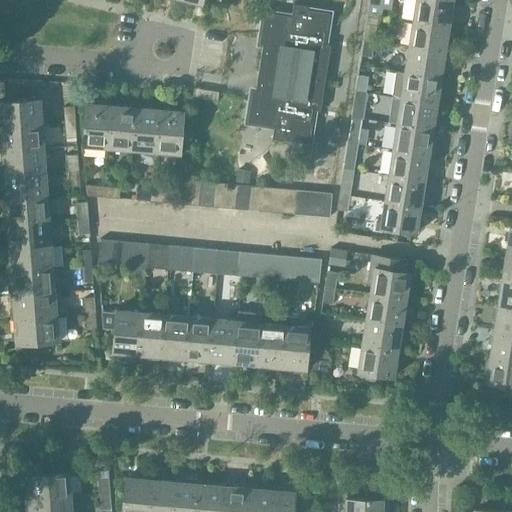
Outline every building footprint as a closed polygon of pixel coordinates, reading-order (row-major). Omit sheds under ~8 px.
[(444,0),(415,0),(412,21),(449,27),(453,1),(444,0)] [(262,27),(262,28),(260,35),(261,35),(259,44),(263,44),(260,62),(259,70),(255,91),(252,90),(251,99),(250,99),(249,107),(250,107),(247,122),(274,126),(272,139),(286,141),(286,138),(310,141),(311,133),(313,125),(312,124),(315,110),(320,111),(330,45),(325,44),(327,30),(328,30),(329,21),(328,21),(330,13),(307,9),(307,6),(293,4),(291,16),(265,12),(262,27)] [(412,21),(408,47),(444,52),(449,27),(412,21)] [(366,24),(364,38),(374,40),(376,26),(366,24)] [(374,40),(364,38),(361,55),(372,57),(374,40)] [(408,47),(404,72),(440,78),(444,52),(408,47)] [(391,96),(400,98),(436,104),(440,78),(404,72),(395,71),(391,96)] [(358,75),(356,91),(366,93),(368,77),(358,75)] [(366,93),(356,91),(353,106),(364,108),(366,93)] [(400,98),(396,124),(432,129),(436,104),(400,98)] [(0,101),(0,126),(42,124),(40,99),(0,101)] [(83,146),(107,148),(111,105),(86,103),(83,146)] [(107,148),(131,150),(135,107),(111,105),(107,148)] [(63,107),(65,122),(75,122),(74,106),(63,107)] [(131,150),(156,152),(159,109),(135,107),(131,150)] [(159,109),(156,152),(180,154),(183,111),(159,109)] [(75,122),(65,122),(66,138),(76,137),(75,122)] [(0,126),(0,133),(1,151),(43,148),(42,124),(0,126)] [(396,124),(392,149),(428,155),(432,129),(396,124)] [(350,127),(347,142),(358,144),(360,128),(350,127)] [(358,144),(347,142),(345,158),(355,160),(358,144)] [(1,151),(3,174),(45,171),(43,148),(1,151)] [(392,149),(388,175),(424,181),(428,155),(392,149)] [(67,155),(68,170),(79,170),(77,154),(67,155)] [(251,181),(253,169),(241,167),(239,179),(251,181)] [(79,170),(68,170),(69,187),(80,186),(79,170)] [(3,174),(5,198),(47,195),(45,171),(3,174)] [(388,175),(384,200),(420,206),(424,181),(388,175)] [(342,178),(339,194),(350,196),(352,180),(342,178)] [(176,203),(188,204),(190,180),(178,179),(176,203)] [(188,204),(200,205),(202,181),(190,180),(188,204)] [(200,205),(212,206),(214,182),(202,181),(200,205)] [(212,206),(223,207),(226,183),(214,182),(212,206)] [(223,207),(235,208),(237,184),(226,183),(223,207)] [(235,208),(247,209),(249,186),(237,184),(235,208)] [(88,196),(103,197),(104,186),(89,185),(88,196)] [(104,186),(103,197),(119,198),(120,188),(104,186)] [(247,209),(259,210),(261,187),(249,186),(247,209)] [(259,210),(271,212),(273,188),(261,187),(259,210)] [(271,212),(282,213),(285,189),(273,188),(271,212)] [(135,199),(151,201),(152,190),(136,189),(135,199)] [(282,213),(294,214),(296,190),(285,189),(282,213)] [(152,190),(151,201),(167,202),(167,192),(152,190)] [(294,214),(306,215),(308,191),(296,190),(294,214)] [(306,215),(318,216),(320,192),(308,191),(306,215)] [(320,192),(318,216),(330,217),(332,193),(320,192)] [(350,196),(339,194),(337,209),(347,211),(350,196)] [(5,198),(7,223),(49,219),(47,195),(5,198)] [(420,206),(384,200),(380,227),(416,233),(420,206)] [(77,203),(78,218),(88,217),(87,202),(77,203)] [(88,217),(78,218),(79,234),(89,233),(88,217)] [(7,223),(9,247),(51,243),(49,219),(7,223)] [(98,263),(109,264),(111,240),(100,239),(98,263)] [(109,264),(121,265),(123,241),(111,240),(109,264)] [(121,265),(133,266),(135,242),(123,241),(121,265)] [(133,266),(144,267),(146,243),(135,242),(133,266)] [(9,247),(11,271),(52,268),(51,243),(9,247)] [(144,267),(156,268),(158,244),(146,243),(144,267)] [(156,268),(168,269),(170,245),(158,244),(156,268)] [(168,269),(179,270),(181,246),(170,245),(168,269)] [(179,270),(191,271),(193,247),(181,246),(179,270)] [(332,246),(331,261),(347,262),(348,248),(332,246)] [(191,271),(203,272),(205,248),(193,247),(191,271)] [(203,272),(214,273),(216,249),(205,248),(203,272)] [(214,273),(226,274),(228,250),(216,249),(214,273)] [(80,251),(81,266),(92,265),(91,250),(80,251)] [(226,274),(237,275),(240,251),(228,250),(226,274)] [(237,275),(249,276),(251,253),(240,251),(237,275)] [(511,253),(506,252),(502,278),(511,279),(511,253)] [(249,276),(261,277),(263,254),(251,253),(249,276)] [(261,277),(272,278),(275,255),(263,254),(261,277)] [(272,278),(284,279),(286,256),(275,255),(272,278)] [(284,279),(296,281),(298,257),(286,256),(284,279)] [(376,256),(369,293),(405,299),(410,273),(405,273),(407,261),(376,256)] [(296,281),(307,282),(310,258),(298,257),(296,281)] [(310,258),(307,282),(319,283),(321,259),(310,258)] [(92,265),(81,266),(83,282),(93,281),(92,265)] [(11,271),(12,295),(54,292),(52,268),(11,271)] [(327,271),(325,287),(335,288),(338,272),(327,271)] [(511,279),(502,278),(498,303),(511,305),(511,279)] [(335,288),(325,287),(322,302),(333,304),(335,288)] [(12,295),(14,319),(56,316),(54,292),(12,295)] [(369,293),(365,319),(401,325),(405,299),(369,293)] [(84,298),(85,314),(96,314),(94,298),(84,298)] [(511,305),(498,303),(494,329),(511,331),(511,305)] [(112,352),(137,354),(140,312),(116,310),(116,313),(102,311),(103,328),(114,329),(112,352)] [(137,354),(161,356),(164,314),(140,312),(137,354)] [(96,314),(85,314),(86,330),(97,329),(96,314)] [(161,356),(185,358),(189,316),(164,314),(161,356)] [(56,316),(14,319),(16,344),(58,340),(56,316)] [(185,358),(209,361),(213,318),(189,316),(185,358)] [(209,361),(233,363),(237,320),(213,318),(209,361)] [(365,319),(361,345),(397,351),(401,325),(365,319)] [(233,363),(257,365),(261,323),(237,320),(233,363)] [(319,322),(316,338),(327,340),(329,324),(319,322)] [(257,365),(281,367),(285,325),(261,323),(257,365)] [(285,325),(281,367),(306,369),(309,327),(285,325)] [(511,331),(494,329),(490,354),(511,357),(511,331)] [(327,340),(316,338),(312,369),(327,371),(329,356),(325,355),(327,340)] [(397,351),(361,345),(357,371),(394,377),(394,376),(393,376),(397,351)] [(511,357),(490,354),(486,381),(485,381),(485,382),(511,386),(511,357)] [(28,499),(71,496),(82,495),(81,479),(98,478),(98,470),(26,475),(28,499)] [(109,477),(98,478),(99,494),(110,493),(109,477)] [(122,511),(146,511),(150,479),(126,477),(122,511)] [(171,511),(195,511),(198,483),(197,483),(197,479),(185,478),(185,482),(174,481),(171,511)] [(146,511),(171,511),(174,481),(150,479),(146,511)] [(195,511),(219,511),(222,485),(198,483),(195,511)] [(219,511),(244,511),(246,487),(222,485),(219,511)] [(244,511),(268,511),(270,490),(246,487),(244,511)] [(270,490),(268,511),(292,511),(295,492),(270,490)] [(111,509),(110,493),(99,494),(101,509),(111,509)] [(28,499),(29,511),(71,511),(71,496),(28,499)] [(300,511),(310,511),(311,498),(301,497),(300,511)] [(346,503),(345,511),(382,511),(382,500),(383,500),(383,499),(346,498),(346,502),(346,503)]
